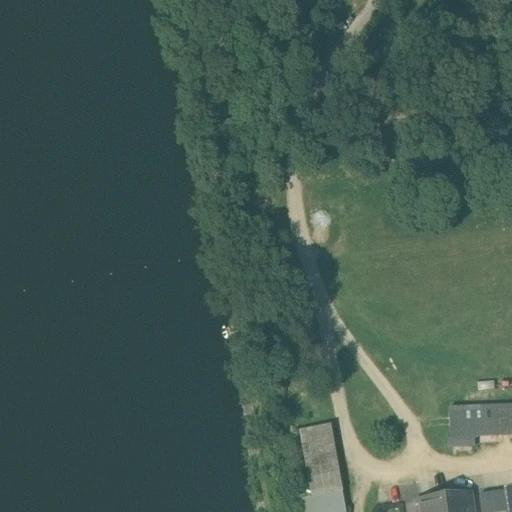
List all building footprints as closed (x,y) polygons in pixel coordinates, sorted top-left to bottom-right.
[(511,409),(494,410),(495,440),(511,438),(511,409)] [(494,410),(448,412),(449,442),(495,440),(494,410)] [(327,431),(299,436),(307,480),(335,475),(327,431)] [(318,500),(335,497),(332,477),(314,480),(318,500)] [(433,490),(422,492),(424,506),(435,504),(433,490)] [(507,511),(505,494),(479,498),(481,511),(507,511)] [(318,500),(319,511),(337,511),(335,497),(318,500)] [(424,506),(415,507),(415,511),(470,511),(468,499),(467,499),(467,500),(435,504),(424,506)]
